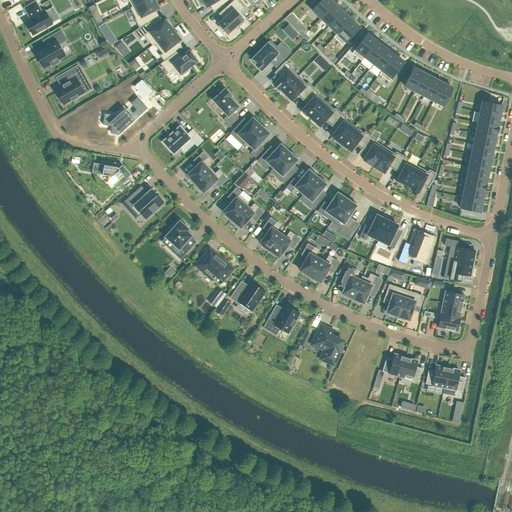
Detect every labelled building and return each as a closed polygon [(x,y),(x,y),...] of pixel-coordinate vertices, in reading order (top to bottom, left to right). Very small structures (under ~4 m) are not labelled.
[(146,0),(132,7),(130,8),(136,19),(134,19),(138,27),(150,21),(147,14),(158,9),(154,0),(146,0)] [(228,14),(224,17),(217,23),(219,24),(217,25),(221,31),(223,29),(226,34),(236,26),(237,27),(243,23),(241,21),(244,19),(238,12),(243,8),(236,0),(233,0),(226,6),(227,7),(230,12),(229,13),(228,14)] [(330,0),(321,0),(312,10),(320,19),(334,4),(330,0)] [(42,13),(36,2),(24,8),(30,19),(25,22),(33,35),(52,24),(45,11),(42,13)] [(334,4),(320,19),(328,26),(342,12),(334,4)] [(94,5),(88,8),(91,14),(97,10),(94,5)] [(342,12),(328,26),(336,34),(350,19),(342,12)] [(149,22),(133,32),(139,40),(144,36),(152,46),(155,43),(173,30),(169,26),(171,25),(167,20),(165,21),(164,19),(161,22),(154,28),(149,22)] [(336,34),(333,37),(342,46),(359,28),(350,19),(336,34)] [(301,25),(295,30),(302,37),(305,34),(308,32),(301,25)] [(173,30),(155,43),(160,48),(162,52),(158,55),(164,61),(173,54),(169,48),(177,41),(180,39),(179,37),(180,36),(176,32),(175,33),(173,30)] [(293,30),(288,35),(292,39),(297,35),(293,30)] [(367,34),(352,54),(362,61),(364,57),(377,41),(367,34)] [(46,47),(35,53),(40,61),(38,62),(42,69),(51,64),(52,66),(58,62),(57,60),(65,56),(54,38),(54,37),(53,35),(52,35),(51,36),(43,41),(46,47)] [(275,56),(281,63),(282,62),(287,57),(291,53),(281,43),(277,47),(270,41),(252,59),(256,63),(255,64),(260,70),(269,62),(275,56)] [(377,41),(364,57),(372,64),(373,64),(385,48),(377,41)] [(109,47),(96,54),(100,60),(112,53),(109,47)] [(385,48),(373,64),(382,71),(394,55),(385,48)] [(171,56),(162,63),(169,72),(173,69),(178,76),(181,74),(182,75),(188,71),(187,69),(197,62),(194,58),(196,57),(191,51),(190,52),(188,51),(175,61),(171,56)] [(331,53),(326,58),(332,64),(337,59),(331,53)] [(382,71),(379,75),(389,82),(404,62),(394,55),(382,71)] [(289,67),(285,63),(276,72),(280,77),(272,85),(278,91),(279,90),(282,93),(297,77),(288,69),(289,67)] [(77,79),(83,75),(78,65),(59,76),(64,85),(55,90),(64,105),(85,93),(77,79)] [(414,68),(404,88),(413,93),(423,73),(414,68)] [(423,73),(413,93),(423,97),(433,78),(423,73)] [(306,85),(297,77),(282,93),(291,101),(298,93),(303,97),(312,88),(307,83),(306,85)] [(433,78),(423,97),(433,102),(443,83),(433,78)] [(144,98),(151,91),(141,81),(134,87),(144,98)] [(443,83),(433,102),(442,107),(452,88),(443,83)] [(318,93),(312,88),(303,97),(309,102),(306,105),(300,111),(306,117),(308,116),(310,118),(325,102),(316,95),(318,93)] [(224,89),(213,100),(227,116),(223,120),(229,126),(237,118),(232,112),(238,107),(229,98),(231,96),(224,89)] [(366,92),(364,95),(369,99),(372,94),(367,90),(366,92)] [(105,123),(105,125),(111,126),(110,133),(118,134),(119,134),(147,108),(139,100),(137,98),(130,103),(136,110),(129,116),(124,109),(117,116),(106,114),(106,118),(105,123)] [(327,119),(332,123),(340,113),(335,109),(333,110),(325,102),(310,118),(320,127),(324,122),(327,119)] [(482,102),(479,113),(499,117),(501,106),(482,102)] [(340,113),(332,123),(338,128),(335,131),(331,136),(335,140),(334,141),(340,145),(354,127),(345,120),(346,118),(340,113)] [(479,113),(477,123),(497,127),(499,117),(479,113)] [(388,116),(384,122),(390,126),(394,119),(388,116)] [(238,125),(230,134),(242,145),(243,146),(246,142),(245,142),(261,126),(252,118),(242,129),(238,125)] [(477,123),(475,134),(495,138),(497,127),(477,123)] [(261,126),(245,142),(246,142),(254,150),(250,153),(255,157),(263,149),(259,144),(269,134),(261,126)] [(192,130),(186,136),(178,127),(160,143),(172,156),(179,150),(182,154),(193,145),(195,148),(202,142),(192,130)] [(363,147),(370,136),(364,132),(363,134),(354,127),(340,145),(345,150),(347,148),(351,151),(357,143),(363,147)] [(409,128),(406,134),(410,137),(414,131),(409,128)] [(374,131),(370,136),(376,140),(380,135),(374,131)] [(475,134),(473,144),(493,148),(495,138),(475,134)] [(138,145),(142,150),(153,140),(150,136),(138,145)] [(373,167),(385,149),(374,142),(376,140),(370,136),(363,147),(369,151),(367,154),(363,160),(373,167)] [(222,140),(217,145),(222,149),(226,145),(222,140)] [(473,144),(471,155),(491,159),(493,148),(473,144)] [(265,152),(257,161),(265,169),(270,165),(273,168),(274,169),(289,152),(280,145),(269,156),(265,152)] [(394,155),(385,149),(373,167),(377,169),(376,170),(382,174),(383,173),(384,173),(388,167),(390,164),(395,167),(402,156),(395,153),(394,155)] [(127,160),(130,163),(139,154),(136,150),(127,160)] [(193,185),(210,169),(206,165),(210,161),(202,152),(194,161),(198,165),(187,175),(190,178),(188,179),(193,185)] [(273,168),(270,172),(283,184),(291,175),(287,171),(297,160),(296,159),(297,158),(292,152),(290,154),(289,152),(274,169),(273,168)] [(471,155),(469,165),(488,169),(491,159),(471,155)] [(408,160),(402,156),(395,167),(401,171),(400,174),(396,181),(407,186),(417,167),(407,162),(408,160)] [(119,165),(104,162),(104,165),(93,163),(92,173),(110,176),(110,177),(109,177),(111,178),(106,182),(111,188),(115,184),(120,191),(131,181),(127,176),(128,174),(122,167),(119,169),(117,167),(117,165),(119,165)] [(469,165),(467,176),(486,180),(488,169),(469,165)] [(249,167),(244,172),(249,176),(254,171),(249,167)] [(417,167),(407,186),(411,188),(410,189),(418,193),(422,186),(423,182),(429,185),(435,174),(428,170),(427,172),(417,167)] [(193,185),(199,191),(200,189),(203,193),(214,183),(218,187),(227,179),(219,170),(215,174),(210,169),(193,185)] [(293,178),(286,188),(291,192),(295,187),(303,194),(317,177),(315,176),(317,174),(311,170),(309,171),(308,170),(298,182),(293,178)] [(243,174),(239,179),(245,185),(249,180),(243,174)] [(467,176),(464,187),(484,191),(486,180),(467,176)] [(317,177),(303,194),(311,201),(307,206),(312,210),(320,201),(315,197),(326,185),(324,184),(326,182),(320,177),(319,179),(317,177)] [(464,187),(462,197),(482,201),(484,191),(464,187)] [(230,221),(245,204),(247,202),(238,195),(240,192),(236,188),(228,197),(232,201),(223,212),(226,215),(225,216),(230,221)] [(260,189),(256,193),(260,198),(264,193),(260,189)] [(128,211),(134,206),(145,219),(164,202),(158,196),(157,197),(150,190),(139,200),(134,193),(122,204),(128,211)] [(324,202),(317,212),(332,221),(347,199),(337,193),(329,205),(324,202)] [(462,197),(460,208),(480,212),(482,201),(462,197)] [(347,199),(332,221),(337,225),(335,230),(348,239),(358,225),(348,218),(356,206),(355,205),(356,203),(349,199),(348,200),(347,199)] [(245,204),(230,221),(236,226),(237,225),(240,228),(250,217),(255,221),(263,212),(254,204),(250,208),(245,204)] [(113,212),(109,216),(113,220),(117,216),(113,212)] [(365,225),(359,237),(365,240),(367,235),(377,240),(387,220),(376,215),(370,227),(365,225)] [(277,229),(280,225),(270,218),(263,228),(268,231),(259,243),(263,246),(262,247),(268,252),(281,233),(277,229)] [(387,220),(377,240),(388,245),(387,246),(393,249),(398,240),(392,237),(396,229),(398,225),(387,220)] [(186,231),(187,229),(186,228),(187,226),(182,222),(181,223),(179,222),(178,223),(176,222),(172,227),(173,228),(165,237),(174,245),(170,250),(180,259),(190,248),(184,243),(191,236),(186,231)] [(327,239),(330,234),(325,231),(322,236),(327,239)] [(292,249),(299,239),(290,232),(286,237),(281,233),(268,252),(274,256),(275,255),(279,257),(287,245),(292,249)] [(405,242),(397,261),(405,264),(409,255),(422,260),(430,239),(416,234),(412,245),(405,242)] [(318,236),(315,241),(326,248),(329,242),(318,236)] [(450,246),(447,259),(472,264),(475,251),(458,248),(459,242),(446,239),(444,245),(450,246)] [(315,255),(318,250),(308,244),(302,255),(307,258),(299,270),(303,272),(302,274),(309,278),(320,258),(315,255)] [(209,249),(195,266),(212,280),(216,276),(222,281),(233,269),(209,249)] [(309,278),(315,282),(316,280),(320,282),(327,270),(333,273),(339,262),(328,256),(326,261),(320,258),(309,278)] [(469,276),(472,264),(447,259),(443,278),(460,282),(462,275),(469,276)] [(423,266),(430,269),(432,263),(426,260),(423,266)] [(342,278),(339,286),(341,287),(344,288),(342,293),(346,295),(345,297),(352,300),(361,279),(356,276),(358,271),(347,267),(342,277),(342,278)] [(169,268),(164,274),(169,278),(174,272),(169,268)] [(390,269),(388,276),(402,281),(404,274),(390,269)] [(361,279),(352,300),(359,303),(359,301),(363,303),(369,290),(375,292),(381,278),(370,273),(368,279),(362,276),(361,279)] [(417,278),(414,285),(429,290),(431,283),(417,278)] [(246,289),(239,284),(230,298),(238,303),(238,302),(252,311),(264,292),(250,282),(246,289)] [(397,318),(406,291),(389,285),(385,296),(391,298),(386,312),(390,314),(390,315),(397,318)] [(220,290),(210,303),(216,307),(226,295),(220,290)] [(397,318),(404,320),(405,318),(409,320),(413,306),(419,308),(423,296),(406,291),(397,318)] [(461,307),(464,295),(445,292),(443,304),(461,307)] [(224,299),(219,306),(225,310),(230,303),(224,299)] [(443,304),(440,314),(440,315),(459,319),(461,307),(443,304)] [(288,334),(292,326),(293,326),(296,321),(295,321),(300,313),(285,305),(281,311),(275,308),(263,328),(270,332),(274,326),(288,334)] [(440,315),(440,314),(430,312),(429,317),(439,319),(438,327),(456,331),(459,319),(440,315)] [(342,341),(332,336),(334,331),(320,324),(311,345),(323,350),(320,359),(334,365),(341,350),(339,349),(342,341)] [(406,358),(394,354),(392,360),(386,358),(382,371),(400,377),(406,358)] [(400,377),(418,382),(422,369),(415,367),(417,361),(406,358),(400,377)] [(447,368),(436,365),(435,371),(428,370),(425,384),(443,388),(447,368)] [(443,388),(462,391),(465,377),(458,376),(459,370),(447,368),(443,388)] [(454,414),(452,422),(459,423),(460,415),(454,414)]
